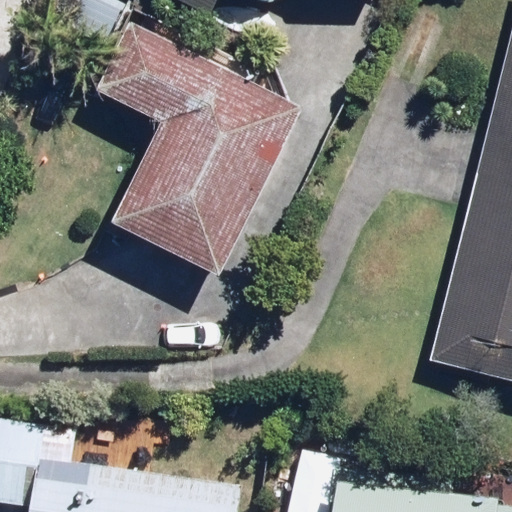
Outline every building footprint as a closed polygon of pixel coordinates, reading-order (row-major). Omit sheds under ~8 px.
[(187,0),(220,17),(229,0),(278,0),(283,2),(283,0),(367,0),(384,9),(388,0),(187,0)] [(310,109),(140,24),(107,91),(175,125),(127,222),(228,273),(310,109)] [(511,52),(434,365),(511,384),(511,52)] [(245,511),(248,478),(48,459),(52,419),(0,414),(0,500),(37,504),(36,511),(245,511)] [(511,511),(511,495),(340,490),(339,511),(511,511)]
